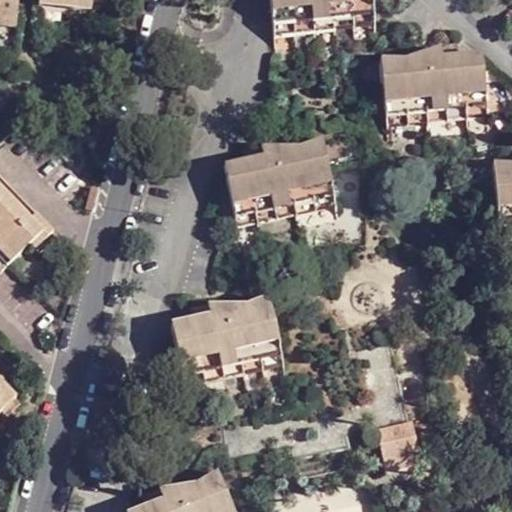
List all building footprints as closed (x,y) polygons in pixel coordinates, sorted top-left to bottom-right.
[(97,18),(98,0),(25,0),(24,11),(97,18)] [(270,0),(275,49),(375,40),(371,0),(270,0)] [(406,63),(380,60),(388,141),(487,135),(480,57),(443,61),(441,50),(406,63)] [(261,158),(222,167),(238,231),(336,210),(322,141),(297,149),(259,149),(261,158)] [(511,168),(492,167),(500,249),(511,248),(511,168)] [(127,230),(141,233),(156,181),(139,177),(127,230)] [(156,181),(141,233),(148,235),(159,182),(156,181)] [(0,266),(39,228),(0,187),(0,266)] [(208,322),(170,329),(182,388),(278,369),(266,307),(242,313),(206,313),(208,322)] [(405,431),(370,440),(380,479),(414,470),(405,431)] [(159,505),(143,511),(225,511),(211,476),(192,491),(156,497),(159,505)]
